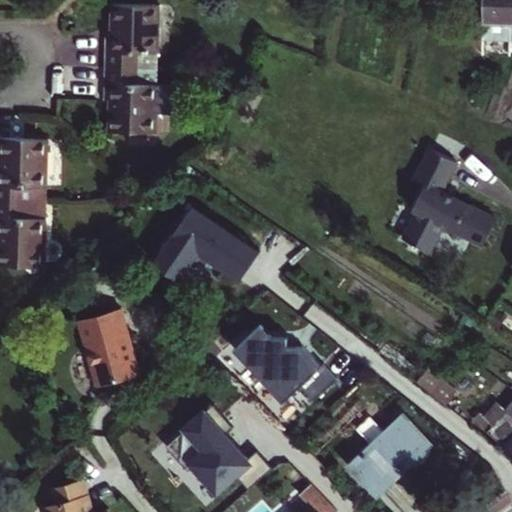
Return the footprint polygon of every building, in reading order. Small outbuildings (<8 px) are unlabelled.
[(511,35),(511,0),(468,0),(468,24),(470,34),(478,38),(483,38),(483,44),(489,44),(490,31),(503,31),(502,46),(511,46),(511,45),(511,35)] [(107,33),(106,66),(154,67),(155,51),(158,51),(158,4),(114,2),(113,33),(107,33)] [(154,82),(154,67),(106,66),(105,99),(111,99),(111,129),(155,131),(157,82),(154,82)] [(0,199),(43,201),(46,201),(46,137),(2,137),(1,166),(0,166),(0,199)] [(431,252),(444,224),(484,244),(497,218),(442,190),(457,161),(431,148),(416,178),(426,184),(413,209),(418,211),(404,239),(415,244),(414,246),(419,248),(420,246),(431,252)] [(43,217),(43,201),(0,199),(0,263),(45,264),(46,217),(43,217)] [(194,204),(156,261),(181,279),(200,252),(233,274),(243,260),(249,264),(259,249),(194,204)] [(494,308),(487,322),(497,327),(505,314),(494,308)] [(81,321),(99,386),(140,375),(123,310),(81,321)] [(324,363),(321,365),(303,346),(287,345),(287,337),(273,337),(261,324),(234,349),(284,402),(301,386),(315,400),(338,378),(324,363)] [(462,416),(470,423),(475,417),(503,444),(511,437),(511,414),(500,403),(481,390),(475,397),(459,386),(446,404),(462,416)] [(215,404),(168,446),(188,469),(194,463),(218,490),(217,492),(220,496),(241,477),(250,489),(274,467),(259,450),(248,459),(227,435),(236,427),(215,404)] [(354,461),(380,490),(403,470),(405,473),(408,469),(407,467),(432,444),(404,415),(386,432),(371,417),(358,428),(372,444),(354,461)] [(511,452),(511,437),(503,444),(511,452)] [(52,487),(57,503),(47,506),(48,511),(111,511),(110,506),(94,511),(85,479),(52,487)] [(298,511),(335,511),(336,511),(310,485),(300,494),(309,503),(298,511)]
